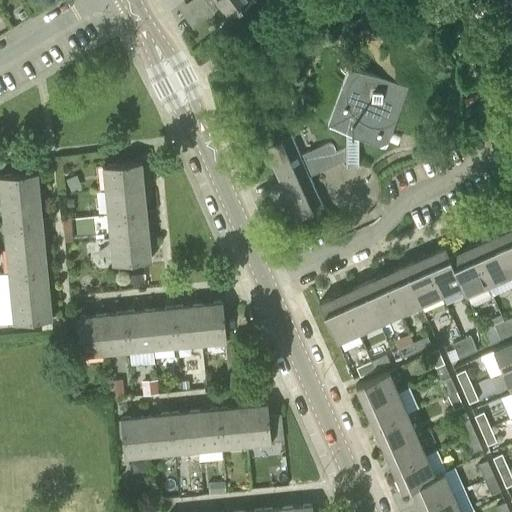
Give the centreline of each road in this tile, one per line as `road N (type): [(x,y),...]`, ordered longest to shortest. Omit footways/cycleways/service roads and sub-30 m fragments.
road 1 (residential): [(265,281),(377,233),(399,198),(506,149),(491,118),(492,73),(459,0)]
road 2 (residential): [(265,281),(130,0)]
road 3 (residential): [(368,511),(265,281)]
